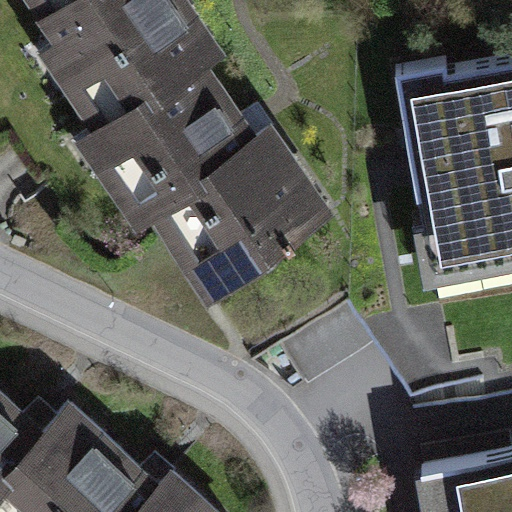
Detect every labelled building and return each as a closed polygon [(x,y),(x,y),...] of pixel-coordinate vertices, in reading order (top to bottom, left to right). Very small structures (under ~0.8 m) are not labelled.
[(21,0),(202,296),(322,223),(187,0),(21,0)] [(488,74),(430,85),(469,294),(511,285),(511,83),(490,87),(488,74)] [(480,350),(451,354),(444,303),(384,311),(395,394),(484,382),(480,350)] [(0,511),(200,511),(73,399),(47,428),(0,387),(0,511)] [(511,511),(511,462),(452,472),(458,511),(511,511)]
